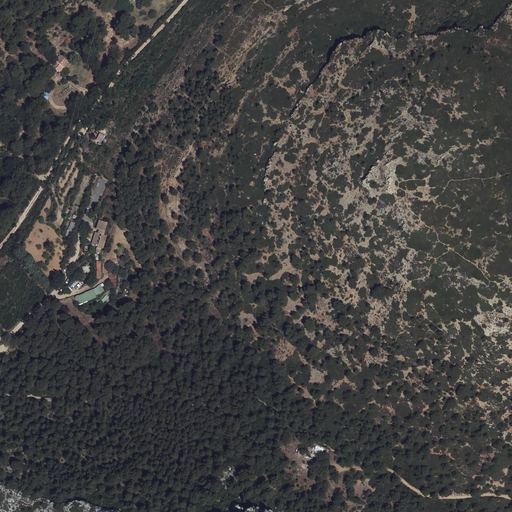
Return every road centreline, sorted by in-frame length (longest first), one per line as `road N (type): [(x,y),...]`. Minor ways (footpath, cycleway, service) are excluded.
road 1 (track): [(186,0),(76,126),(0,248)]
road 2 (track): [(0,338),(66,276),(86,214)]
road 3 (track): [(511,499),(432,497),(384,469)]
